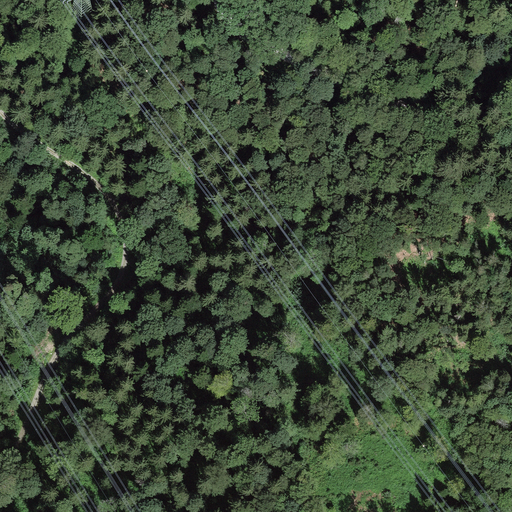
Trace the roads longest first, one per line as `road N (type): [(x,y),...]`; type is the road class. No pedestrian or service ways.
road 1 (track): [(0,472),(52,358),(108,295),(126,250),(109,196),(0,112)]
road 2 (unclassified): [(221,0),(225,17),(286,55),(511,158)]
